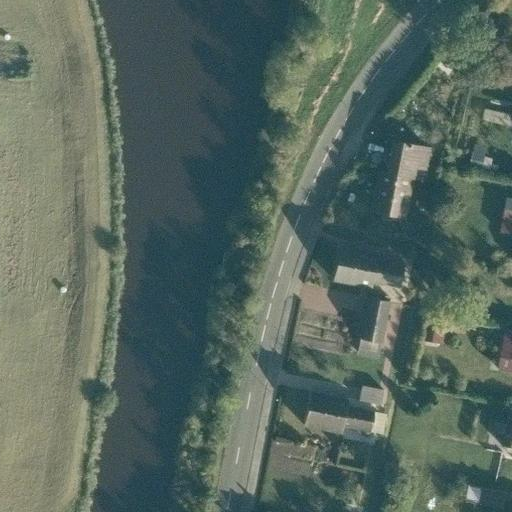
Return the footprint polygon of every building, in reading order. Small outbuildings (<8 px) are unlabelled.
[(429,142),(390,136),(385,167),(414,172),(424,173),(429,142)] [(414,172),(385,167),(377,165),(369,208),(406,215),(414,172)] [(511,209),(501,208),(499,233),(511,233),(511,250),(511,263),(511,262),(511,209)] [(371,287),(372,281),(399,285),(403,261),(376,257),(377,252),(338,246),(332,280),(371,287)] [(365,296),(359,336),(382,339),(389,299),(365,296)] [(427,313),(422,338),(441,341),(446,317),(427,313)] [(511,325),(503,324),(497,368),(511,369),(511,325)] [(382,389),(361,386),(358,402),(380,405),(382,389)] [(342,433),(344,426),(369,430),(373,409),(347,404),(348,398),(311,391),(304,426),(342,433)] [(501,446),(511,447),(511,418),(505,418),(501,446)] [(503,505),(505,489),(466,483),(464,500),(503,505)]
